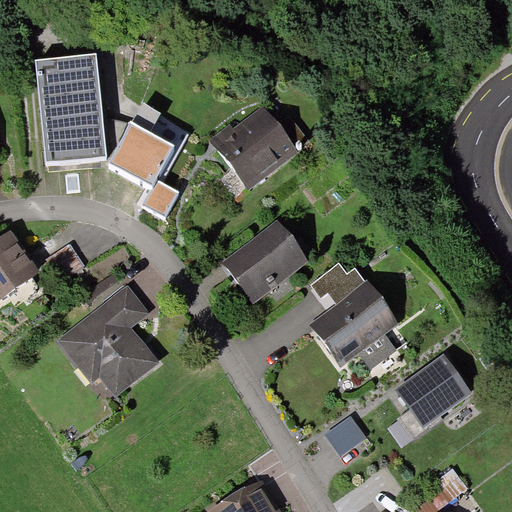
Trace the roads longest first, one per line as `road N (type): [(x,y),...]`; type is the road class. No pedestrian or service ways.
road 1 (residential): [(0,211),(99,212),(148,239),(178,273),(325,511)]
road 2 (secondary): [(511,92),(476,138),(470,172),(511,253)]
